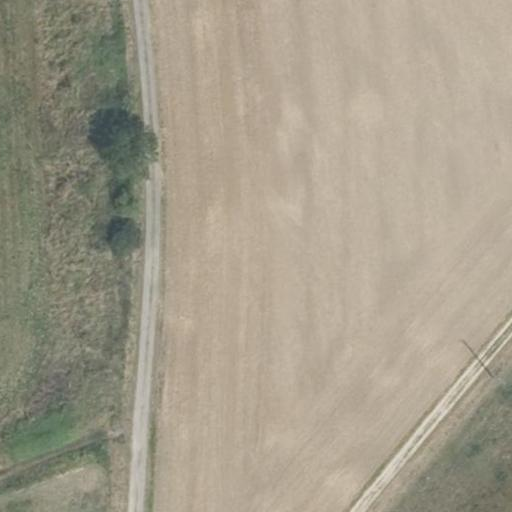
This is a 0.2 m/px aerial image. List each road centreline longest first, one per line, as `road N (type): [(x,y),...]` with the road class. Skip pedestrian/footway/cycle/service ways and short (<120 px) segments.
road 1 (track): [(137,0),(156,190),(141,422)]
road 2 (track): [(365,511),(511,341)]
road 3 (residential): [(0,457),(141,422)]
